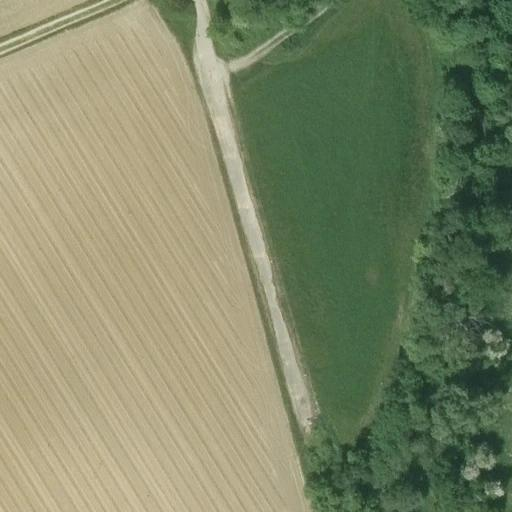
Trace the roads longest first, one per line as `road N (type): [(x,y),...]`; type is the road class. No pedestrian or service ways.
road 1 (track): [(197,0),(321,459)]
road 2 (track): [(213,63),(333,0)]
